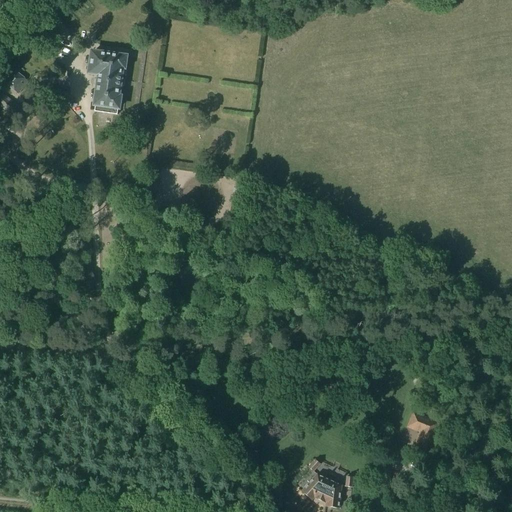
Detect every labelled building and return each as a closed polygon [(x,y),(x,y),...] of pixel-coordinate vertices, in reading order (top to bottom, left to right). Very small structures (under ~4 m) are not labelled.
[(124,70),(125,67),(126,66),(127,63),(126,61),(126,58),(92,53),(91,64),(88,66),(87,71),(89,75),(99,76),(95,106),(96,107),(95,113),(118,116),(119,107),(121,106),(121,103),(120,101),(120,98),(118,98),(123,69),(124,70)] [(18,93),(26,81),(13,72),(5,84),(18,93)] [(0,104),(10,112),(16,105),(3,96),(0,99),(0,104)] [(11,140),(4,133),(0,137),(0,139),(6,145),(11,140)] [(321,401),(334,386),(326,380),(314,394),(321,401)] [(442,402),(448,386),(439,383),(433,399),(442,402)] [(420,433),(420,432),(414,447),(428,452),(439,425),(413,415),(409,424),(422,429),(420,433)] [(314,473),(320,465),(315,461),(309,468),(314,473)] [(339,509),(342,487),(317,476),(302,492),(312,501),(314,499),(326,504),(326,508),(339,509)]
